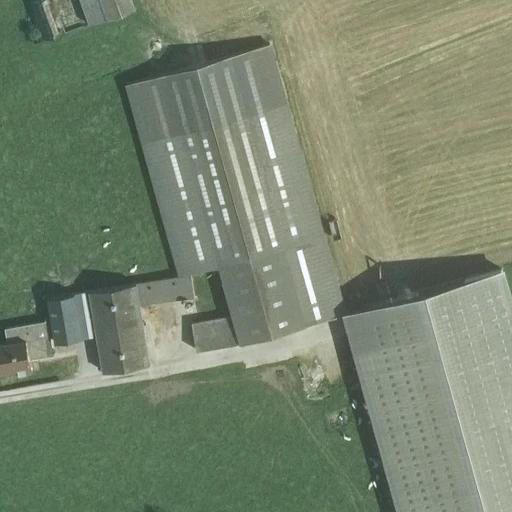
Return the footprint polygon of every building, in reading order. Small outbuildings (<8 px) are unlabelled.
[(51,0),(34,0),(29,2),(36,22),(43,40),(52,36),(50,32),(62,28),(51,0)] [(96,0),(79,0),(88,24),(103,19),(96,0)] [(285,101),(143,141),(180,274),(219,265),(233,314),(191,322),(196,350),(238,342),(344,313),(285,101)] [(511,511),(511,314),(499,268),(344,311),(344,313),(350,334),(400,511),(511,511)] [(93,310),(103,371),(149,364),(139,304),(194,296),(190,273),(75,293),(78,313),(93,310)] [(75,293),(49,297),(52,316),(56,342),(82,338),(78,313),(75,293)] [(7,342),(0,343),(0,370),(12,369),(13,373),(32,370),(30,358),(53,354),(47,320),(45,320),(5,327),(7,340),(7,342)]
